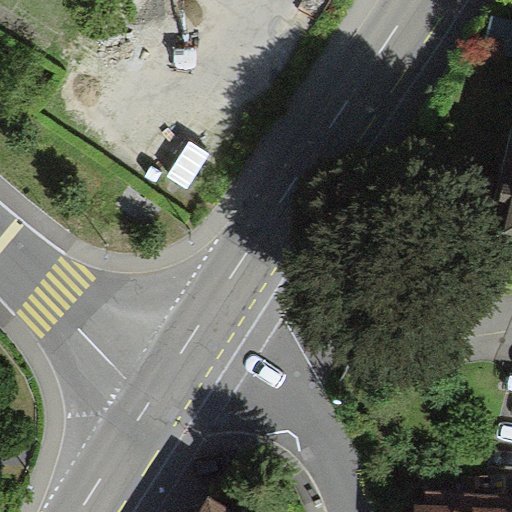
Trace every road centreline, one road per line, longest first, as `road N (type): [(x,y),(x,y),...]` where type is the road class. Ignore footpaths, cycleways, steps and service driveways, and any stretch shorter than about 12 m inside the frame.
road 1 (tertiary): [(191,330),(411,0)]
road 2 (residential): [(191,330),(277,381),(351,511)]
road 3 (tertiary): [(0,247),(147,404)]
road 4 (tertiary): [(79,511),(147,404)]
